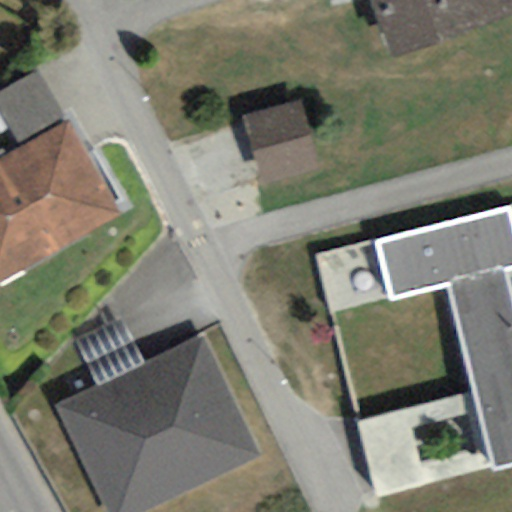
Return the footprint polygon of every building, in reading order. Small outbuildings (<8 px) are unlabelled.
[(511,0),(374,0),(389,43),(511,0)] [(301,99),(245,111),(260,180),(316,168),(301,99)] [(0,229),(15,257),(107,205),(61,123),(0,156),(0,229)] [(511,219),(508,204),(374,238),(389,297),(446,283),(492,460),(511,454),(511,296),(505,268),(511,266),(511,219)] [(195,340),(63,403),(113,509),(141,495),(131,473),(207,436),(217,459),(246,445),(195,340)] [(383,497),(445,481),(436,447),(404,455),(396,424),(366,431),(383,497)]
